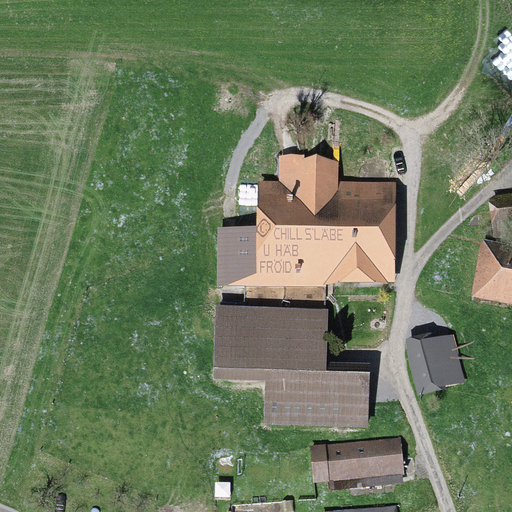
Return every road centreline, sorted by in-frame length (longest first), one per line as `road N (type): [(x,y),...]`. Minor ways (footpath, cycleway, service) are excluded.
road 1 (residential): [(449,511),(401,372),(398,328),(408,285)]
road 2 (track): [(414,145),(389,122),(338,102),(261,97)]
road 3 (residential): [(511,162),(430,246),(408,285)]
road 4 (track): [(414,145),(448,99),(474,31),(473,0)]
road 5 (residential): [(408,285),(414,145)]
